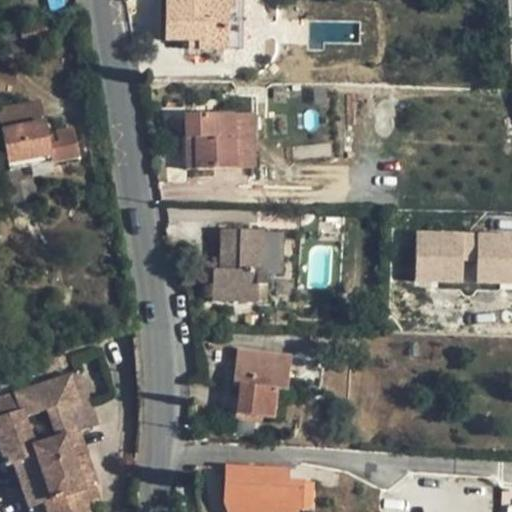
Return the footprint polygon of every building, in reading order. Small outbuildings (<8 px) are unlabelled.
[(166,0),(165,42),(189,43),(199,43),(199,50),(226,51),(227,12),(233,13),(233,0),(166,0)] [(233,0),(233,13),(243,13),(242,0),(233,0)] [(227,12),(226,51),(242,51),(243,13),(233,13),(227,12)] [(17,29),(23,46),(49,38),(44,21),(17,29)] [(0,26),(0,34),(5,57),(22,54),(15,23),(0,26)] [(39,103),(0,110),(0,127),(8,166),(50,158),(51,165),(78,159),(72,130),(46,135),(39,103)] [(253,116),(184,118),(185,139),(194,139),(195,170),(255,169),(253,116)] [(186,171),(195,170),(194,139),(185,139),(186,171)] [(50,158),(8,166),(9,173),(51,165),(50,158)] [(213,271),(211,303),(257,304),(266,304),(267,274),(260,274),(262,233),(221,232),(220,260),(220,272),(213,271)] [(511,236),(477,237),(477,282),(500,282),(500,259),(511,259),(511,236)] [(462,237),(417,237),(417,259),(440,259),(440,282),(462,282),(462,237)] [(440,259),(417,259),(417,282),(440,282),(440,259)] [(500,282),(511,282),(511,259),(500,259),(500,282)] [(40,359),(45,374),(68,366),(63,351),(40,359)] [(290,357),(237,351),(234,386),(238,387),(235,416),(258,419),(273,421),(277,391),(286,392),(290,357)] [(89,400),(79,373),(71,376),(80,403),(89,400)] [(71,376),(71,375),(0,399),(0,451),(6,467),(13,464),(29,511),(91,511),(90,508),(84,491),(97,486),(86,455),(74,459),(66,437),(78,433),(98,426),(94,415),(85,418),(80,403),(71,376)] [(89,400),(80,403),(85,418),(94,415),(89,400)] [(74,459),(86,455),(78,433),(66,437),(74,459)] [(227,469),(225,502),(299,506),(301,485),(286,484),(287,472),(227,469)] [(301,485),(299,506),(299,511),(309,511),(311,486),(301,485)] [(102,503),(97,486),(84,491),(90,508),(102,503)]
